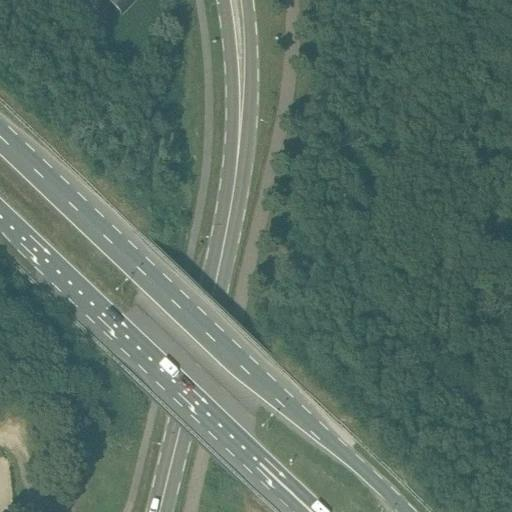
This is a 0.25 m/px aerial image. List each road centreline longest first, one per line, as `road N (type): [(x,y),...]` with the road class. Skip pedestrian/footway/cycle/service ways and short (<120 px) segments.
road 1 (primary): [(406,511),(0,134)]
road 2 (tertiary): [(159,511),(238,144),(242,86),(233,0)]
road 3 (primary): [(0,214),(312,511)]
